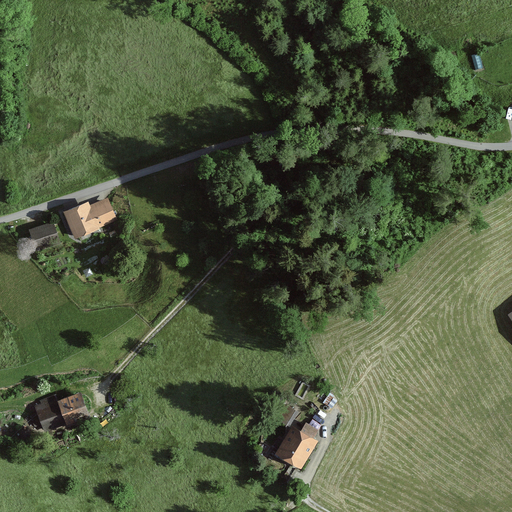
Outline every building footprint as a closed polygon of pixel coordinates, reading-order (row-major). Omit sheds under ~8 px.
[(88,202),(64,213),(76,241),(118,222),(108,199),(90,207),(88,202)] [(29,231),(37,252),(61,243),(52,222),(29,231)] [(37,411),(45,433),(67,425),(68,426),(92,418),(83,393),(58,402),(59,404),(37,411)] [(288,428),(296,413),(283,407),(276,423),(288,428)] [(277,456),(302,470),(319,441),(294,427),(277,456)]
